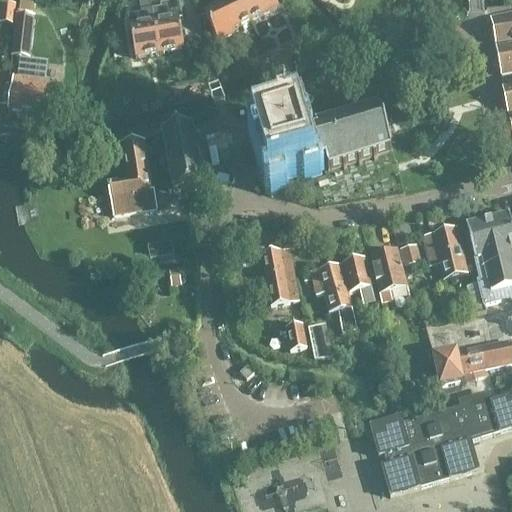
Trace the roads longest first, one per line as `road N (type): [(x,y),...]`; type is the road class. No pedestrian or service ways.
road 1 (residential): [(511,184),(320,219),(243,198)]
road 2 (residential): [(241,129),(339,76),(477,41)]
road 3 (residential): [(0,135),(74,163),(190,126),(241,129)]
road 4 (residential): [(243,198),(217,228),(206,274),(208,336)]
road 5 (tertiary): [(511,184),(477,41)]
